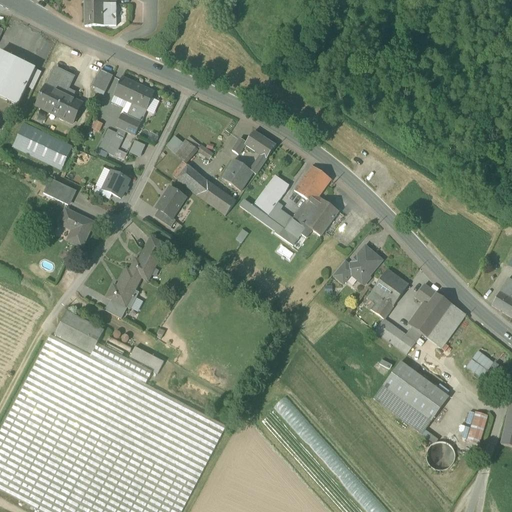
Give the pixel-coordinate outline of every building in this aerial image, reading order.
[(115,0),(84,0),(86,27),(115,25),(117,25),(115,0)] [(40,74),(34,71),(35,69),(0,53),(0,97),(17,106),(26,87),(33,90),(40,74)] [(46,87),(65,96),(68,89),(73,78),(55,69),(46,87)] [(92,87),(105,93),(113,77),(100,71),(92,87)] [(114,95),(127,101),(134,84),(133,86),(129,84),(130,82),(122,78),(114,95)] [(127,101),(132,104),(146,111),(154,93),(134,84),(127,101)] [(36,107),(72,124),(82,104),(72,100),(65,96),(46,87),(46,86),(36,107)] [(72,100),(76,93),(68,89),(65,96),(72,100)] [(127,101),(114,95),(110,103),(124,109),(121,115),(126,117),(132,104),(127,101)] [(141,124),(146,111),(132,104),(126,117),(141,124)] [(115,127),(135,136),(141,124),(126,117),(121,115),(115,127)] [(94,120),(91,129),(99,132),(102,123),(94,120)] [(12,148),(61,171),(72,147),(24,124),(12,148)] [(117,134),(109,130),(99,149),(107,153),(117,134)] [(254,132),(247,143),(245,145),(260,155),(265,159),(274,146),(254,132)] [(125,138),(117,134),(107,153),(115,157),(117,153),(125,138)] [(126,137),(119,151),(127,154),(134,140),(126,137)] [(167,147),(175,155),(184,145),(175,138),(167,147)] [(238,155),(245,145),(247,143),(241,139),(232,151),(238,155)] [(141,156),(144,144),(133,141),(130,154),(141,156)] [(197,151),(209,160),(213,154),(201,145),(197,151)] [(117,153),(115,157),(124,161),(126,157),(117,153)] [(251,180),(265,159),(260,155),(250,170),(253,173),(249,179),(251,180)] [(222,179),(240,192),(249,179),(253,173),(250,170),(234,160),(222,179)] [(198,196),(226,216),(236,202),(214,186),(183,162),(174,177),(175,181),(197,196),(198,196)] [(307,201),(317,207),(322,200),(318,198),(331,181),(312,167),(294,191),(307,201)] [(113,195),(120,199),(129,181),(126,179),(128,176),(119,172),(118,175),(111,172),(102,190),(113,195)] [(253,207),(267,218),(275,207),(278,203),(286,192),(289,186),(275,176),(253,207)] [(43,194),(68,206),(75,191),(50,180),(43,194)] [(110,201),(113,195),(102,190),(97,187),(94,193),(110,201)] [(159,211),(172,220),(172,219),(186,199),(171,189),(163,200),(162,200),(156,209),(159,211)] [(285,231),(298,240),(301,235),(306,239),(312,231),(321,237),(339,213),(322,200),(317,207),(307,201),(294,220),(285,231)] [(275,234),(293,247),(298,240),(285,231),(267,218),(253,207),(244,201),(240,207),(259,221),(275,233),(275,234)] [(283,206),(278,203),(275,207),(267,218),(285,231),(294,220),(280,210),(283,206)] [(70,243),(82,249),(93,224),(65,210),(58,225),(75,233),(70,243)] [(154,218),(171,229),(176,222),(172,219),(172,220),(159,211),(154,218)] [(356,220),(338,240),(341,243),(360,224),(356,220)] [(248,234),(242,229),(235,240),(241,244),(248,234)] [(151,239),(145,250),(160,258),(166,247),(151,239)] [(357,281),(364,286),(370,279),(368,278),(382,261),(365,247),(357,257),(358,258),(352,265),(351,263),(349,266),(342,275),(337,271),(333,276),(343,285),(346,282),(351,275),(357,281)] [(156,266),(160,258),(145,250),(139,262),(135,260),(129,272),(141,278),(146,280),(154,265),(156,266)] [(337,271),(342,275),(349,266),(344,262),(337,271)] [(154,265),(146,280),(148,282),(156,266),(154,265)] [(134,291),(141,278),(129,272),(126,270),(117,288),(113,286),(107,298),(111,300),(123,307),(132,291),(134,292),(134,291)] [(380,296),(378,299),(391,308),(408,285),(388,271),(373,291),(380,296)] [(351,275),(346,282),(352,287),(357,281),(351,275)] [(511,281),(508,279),(491,306),(511,319),(511,281)] [(414,298),(427,307),(436,295),(423,285),(414,298)] [(132,291),(123,307),(127,308),(130,310),(139,293),(134,291),(134,292),(132,291)] [(380,296),(373,291),(366,299),(374,305),(378,299),(380,296)] [(427,307),(411,328),(420,335),(426,339),(451,306),(436,295),(427,307)] [(383,319),(391,308),(378,299),(374,305),(371,309),(382,318),(383,319)] [(123,307),(111,300),(105,312),(121,320),(127,308),(123,307)] [(465,316),(451,306),(426,339),(440,349),(465,316)] [(56,336),(91,354),(103,331),(68,313),(56,336)] [(381,338),(391,325),(383,319),(382,318),(371,331),(381,338)] [(404,356),(414,342),(406,336),(391,325),(381,338),(404,356)] [(411,328),(406,336),(414,342),(420,335),(411,328)] [(0,432),(0,490),(42,511),(181,511),(225,426),(50,336),(0,432)] [(127,360),(145,370),(153,357),(135,346),(127,360)] [(466,370),(484,378),(493,360),(475,352),(466,370)] [(400,363),(383,387),(431,422),(449,398),(400,363)] [(422,435),(431,422),(383,387),(373,400),(422,435)] [(511,400),(501,445),(511,448),(511,400)] [(467,442),(479,445),(487,416),(475,413),(467,442)] [(452,462),(453,458),(452,453),(449,449),(446,446),(441,444),(437,443),(432,445),(428,447),(425,451),(424,456),(424,461),(425,465),(428,469),(432,471),(437,473),(442,472),(446,470),(450,467),(452,462)]
